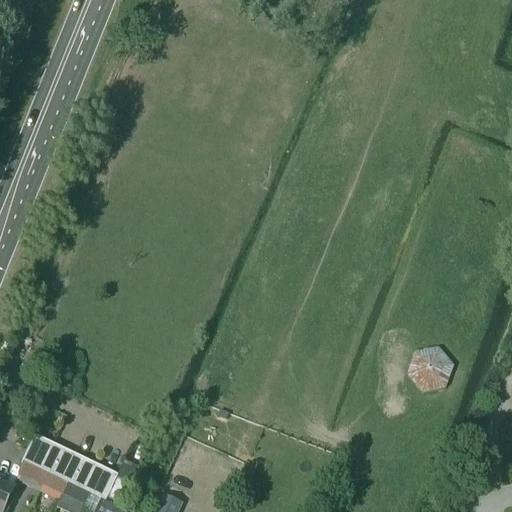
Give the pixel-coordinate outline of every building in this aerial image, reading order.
[(422,397),(446,393),(453,370),(438,351),(414,355),(406,378),(422,397)] [(34,439),(22,465),(26,467),(40,474),(52,448),(34,439)] [(52,448),(40,474),(48,478),(61,484),(74,458),(52,448)] [(74,458),(61,484),(68,487),(83,494),(95,469),(74,458)] [(95,469),(83,494),(88,497),(105,505),(112,489),(114,487),(132,496),(142,474),(123,465),(116,479),(95,469)] [(26,467),(21,478),(43,488),(48,478),(40,474),(26,467)] [(48,478),(43,488),(63,497),(68,487),(61,484),(48,478)] [(0,511),(4,511),(14,493),(0,486),(0,511)] [(68,487),(63,497),(83,507),(88,497),(83,494),(68,487)] [(177,511),(180,507),(161,499),(155,511),(177,511)]
